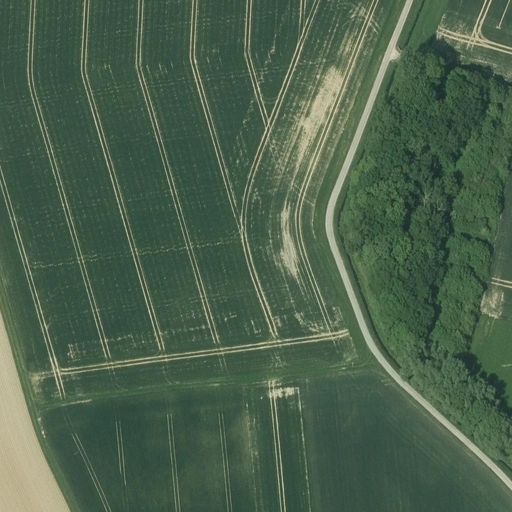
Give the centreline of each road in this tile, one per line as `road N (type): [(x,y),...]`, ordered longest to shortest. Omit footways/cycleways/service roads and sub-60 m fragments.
road 1 (track): [(409,0),(333,201),(330,240),(373,352),(511,488)]
road 2 (track): [(380,360),(31,409)]
road 3 (track): [(75,511),(33,421),(0,298)]
